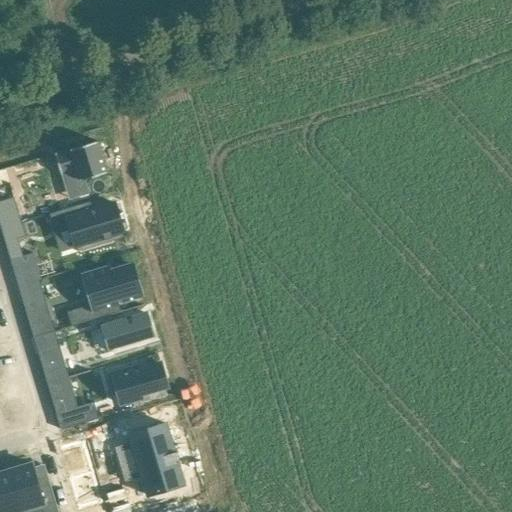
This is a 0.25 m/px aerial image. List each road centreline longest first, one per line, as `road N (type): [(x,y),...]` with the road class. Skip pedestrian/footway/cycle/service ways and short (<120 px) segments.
road 1 (unclassified): [(326,0),(0,106)]
road 2 (residential): [(11,295),(51,424)]
